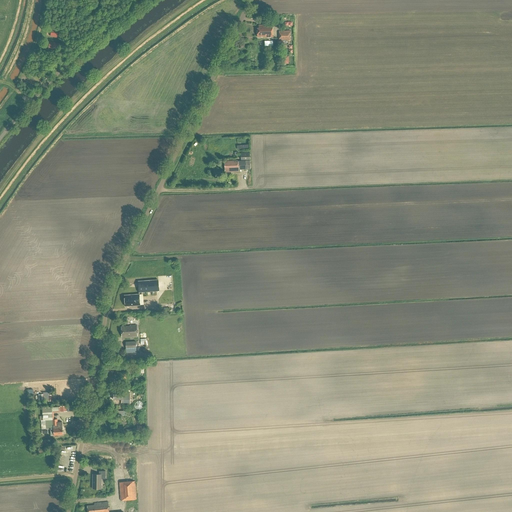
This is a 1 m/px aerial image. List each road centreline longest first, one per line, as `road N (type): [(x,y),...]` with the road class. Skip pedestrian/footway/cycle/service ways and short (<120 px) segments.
road 1 (unclassified): [(70,511),(116,279),(250,0)]
road 2 (track): [(194,0),(85,87),(0,189)]
road 3 (unclassified): [(0,139),(86,41),(144,0)]
